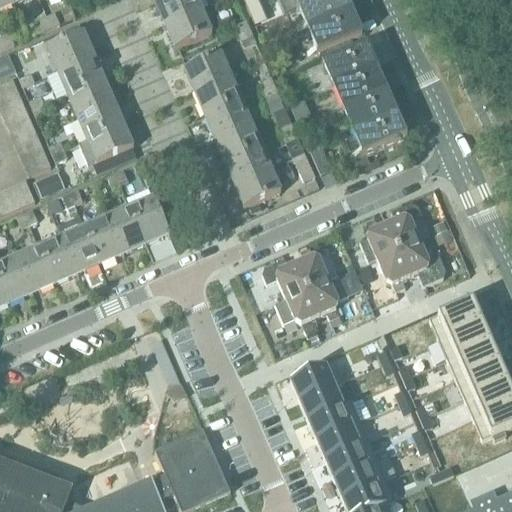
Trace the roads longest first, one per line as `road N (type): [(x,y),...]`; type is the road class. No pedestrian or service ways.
road 1 (residential): [(192,268),(462,151)]
road 2 (residential): [(192,268),(298,511)]
road 3 (residential): [(0,351),(192,268)]
road 4 (residential): [(462,151),(389,0)]
road 5 (unclassified): [(511,266),(462,151)]
